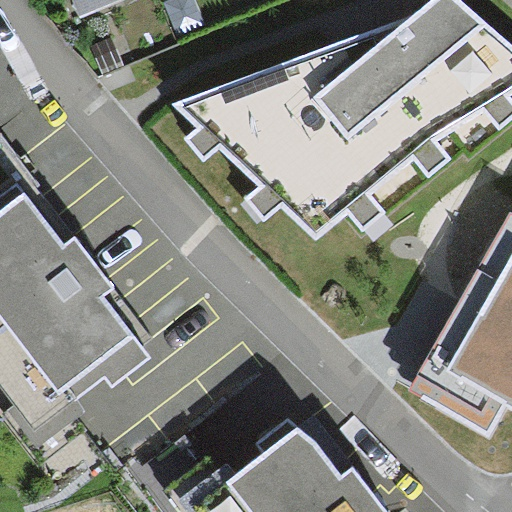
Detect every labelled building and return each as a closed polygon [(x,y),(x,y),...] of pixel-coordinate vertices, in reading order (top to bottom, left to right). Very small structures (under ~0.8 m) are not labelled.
[(62,0),(77,34),(158,0),(62,0)] [(511,95),(511,47),(455,0),(440,0),(412,20),(174,104),(318,242),(437,140),(511,95)] [(0,127),(0,213),(16,201),(20,205),(45,186),(0,127)] [(113,402),(149,375),(108,321),(119,313),(75,256),(65,264),(20,205),(16,201),(0,213),(0,391),(39,443),(105,392),(113,402)] [(511,210),(510,209),(409,388),(487,433),(507,398),(511,401),(511,210)] [(395,511),(326,425),(298,448),(286,433),(249,464),(257,474),(239,489),(192,430),(141,470),(174,511),(184,511),(185,511),(395,511)]
